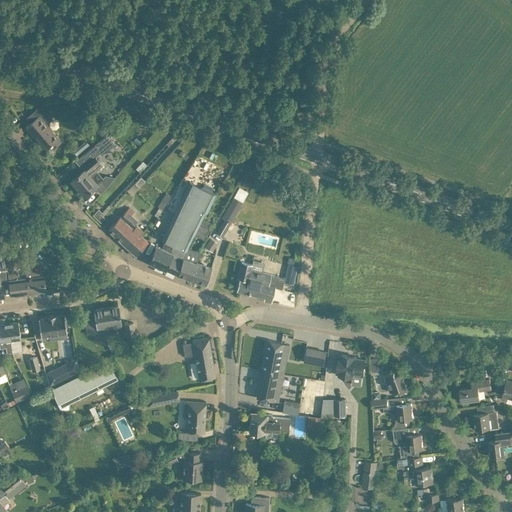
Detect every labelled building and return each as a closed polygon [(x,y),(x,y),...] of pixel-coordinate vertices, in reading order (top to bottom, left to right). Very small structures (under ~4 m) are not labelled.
[(43,102),(25,117),(30,122),(26,126),(45,149),(51,144),(53,147),(60,141),(42,120),(46,117),(45,117),(50,112),(49,110),(43,102)] [(82,170),(71,179),(84,194),(95,184),(89,176),(102,165),(94,156),(98,153),(100,156),(113,144),(105,134),(74,161),(82,170)] [(173,143),(170,145),(174,148),(181,140),(176,136),(171,141),(173,143)] [(85,140),(73,151),(77,156),(90,145),(85,140)] [(182,149),(178,153),(185,159),(189,156),(182,149)] [(149,166),(154,170),(160,161),(156,158),(149,166)] [(142,160),(136,167),(141,171),(146,164),(142,160)] [(139,174),(126,188),(132,194),(145,180),(139,174)] [(103,177),(101,179),(108,184),(114,177),(105,175),(103,177)] [(152,252),(148,261),(178,274),(183,258),(188,248),(187,248),(194,234),(202,218),(216,191),(191,179),(184,193),(170,222),(162,238),(165,239),(162,247),(156,244),(152,252)] [(224,218),(216,232),(222,236),(230,221),(248,192),(239,187),(222,217),(224,218)] [(296,192),(287,188),(283,199),(291,203),(296,192)] [(166,192),(158,206),(163,209),(171,195),(166,192)] [(102,212),(98,209),(93,215),(101,222),(105,218),(103,216),(112,206),(110,203),(102,212)] [(108,229),(136,255),(149,242),(141,235),(144,232),(137,225),(134,228),(131,226),(137,220),(131,214),(134,211),(129,206),(108,229)] [(202,218),(194,234),(196,235),(204,239),(210,228),(207,227),(209,221),(204,219),(203,218),(202,218)] [(217,241),(211,237),(205,246),(212,251),(217,244),(217,241)] [(7,238),(2,239),(4,258),(5,265),(6,268),(21,266),(18,250),(10,252),(10,247),(8,247),(7,238)] [(183,258),(178,274),(188,278),(191,269),(193,270),(196,262),(199,252),(188,248),(183,258)] [(242,260),(237,277),(240,278),(239,280),(237,290),(265,297),(264,299),(272,301),(275,287),(282,289),(285,277),(276,275),(270,273),(262,271),(264,262),(253,259),(252,263),(242,260)] [(191,269),(188,278),(189,278),(196,280),(198,281),(205,284),(211,267),(208,266),(197,262),(196,262),(193,270),(191,269)] [(26,277),(28,293),(46,290),(44,275),(43,270),(33,271),(32,265),(25,266),(27,277),(26,277)] [(297,268),(288,266),(285,277),(295,279),(297,268)] [(11,295),(28,293),(26,277),(20,278),(19,272),(8,273),(11,295)] [(89,322),(86,322),(87,333),(95,332),(101,335),(121,326),(118,305),(94,308),(96,316),(88,317),(89,322)] [(48,317),(39,318),(42,336),(49,335),(49,339),(59,338),(58,333),(69,332),(67,314),(58,315),(57,315),(48,316),(48,317)] [(8,323),(12,351),(23,350),(18,321),(8,323)] [(125,323),(127,340),(118,344),(119,345),(114,348),(116,352),(137,343),(135,339),(136,339),(133,322),(125,323)] [(7,352),(12,351),(8,323),(0,323),(0,339),(0,340),(0,347),(6,346),(7,352)] [(152,353),(168,341),(176,335),(170,327),(146,346),(152,353)] [(199,378),(205,377),(215,376),(208,336),(193,339),(193,341),(183,343),(185,356),(190,355),(192,362),(196,361),(199,378)] [(267,339),(256,397),(277,401),(289,343),(267,339)] [(306,346),(303,361),(314,362),(324,365),(327,350),(306,346)] [(362,375),(363,375),(365,359),(355,358),(356,356),(342,354),(341,356),(339,356),(337,372),(340,372),(339,375),(353,377),(353,376),(362,377),(362,375)] [(38,356),(36,356),(29,358),(33,370),(40,368),(38,363),(40,363),(38,356)] [(76,357),(46,372),(50,384),(78,370),(76,357)] [(380,359),(379,359),(379,358),(371,358),(372,371),(378,370),(378,368),(380,368),(384,361),(381,359),(380,359)] [(56,386),(51,389),(61,407),(65,405),(99,388),(117,379),(108,360),(56,386)] [(13,366),(18,377),(22,375),(17,364),(13,366)] [(384,374),(387,384),(388,384),(391,392),(398,390),(399,393),(407,390),(404,380),(403,377),(401,373),(395,375),(394,371),(384,374)] [(461,401),(471,400),(480,399),(479,391),(491,389),(490,378),(471,381),(472,387),(460,388),(461,401)] [(508,397),(511,398),(511,380),(507,379),(506,383),(498,381),(495,393),(503,394),(501,399),(507,400),(508,397)] [(27,385),(14,391),(17,398),(30,392),(27,385)] [(167,392),(148,396),(134,402),(136,407),(149,401),(149,405),(169,401),(179,400),(178,391),(167,392)] [(322,398),(320,416),(335,417),(335,415),(334,398),(322,398)] [(346,398),(334,398),(335,415),(347,415),(346,398)] [(396,412),(397,409),(398,409),(399,419),(413,418),(411,402),(391,405),(389,405),(388,398),(373,400),(373,408),(383,406),(384,411),(389,411),(396,412)] [(284,399),(282,411),(298,414),(300,402),(284,399)] [(187,430),(194,431),(204,431),(206,401),(185,400),(184,408),(188,409),(187,430)] [(490,429),(499,428),(497,410),(494,411),(494,404),(486,405),(487,412),(474,413),(476,429),(490,427),(490,429)] [(250,431),(260,432),(266,432),(267,429),(289,430),(290,417),(272,416),(272,420),(267,420),(268,414),(251,413),(250,431)] [(308,415),(307,427),(319,429),(320,416),(308,415)] [(409,427),(393,428),(394,439),(396,441),(398,442),(408,441),(409,450),(423,448),(421,433),(409,434),(409,427)] [(505,454),(504,447),(511,445),(511,430),(497,433),(498,439),(488,441),(491,456),(505,454)] [(0,450),(1,452),(8,445),(4,440),(0,443),(0,450)] [(202,480),(203,464),(199,464),(200,452),(187,452),(179,451),(175,454),(166,457),(169,463),(178,459),(178,460),(184,460),(183,479),(202,480)] [(131,469),(128,454),(112,457),(114,466),(117,465),(119,471),(131,469)] [(408,457),(397,458),(398,467),(403,467),(405,483),(410,486),(417,485),(417,483),(434,481),(432,466),(423,466),(422,455),(408,457)] [(366,460),(363,485),(373,486),(376,461),(366,460)] [(2,485),(11,496),(26,484),(17,473),(2,485)] [(31,475),(26,478),(28,483),(34,481),(31,475)] [(289,480),(271,479),(271,488),(289,489),(289,480)] [(179,511),(199,511),(201,492),(181,491),(179,511)] [(0,511),(7,511),(8,511),(3,505),(10,500),(5,493),(0,497),(0,511)] [(440,500),(439,493),(426,493),(427,501),(440,500)] [(245,511),(269,511),(269,508),(268,508),(269,497),(254,496),(253,503),(246,502),(245,511)] [(447,498),(448,510),(464,509),(463,497),(447,498)]
